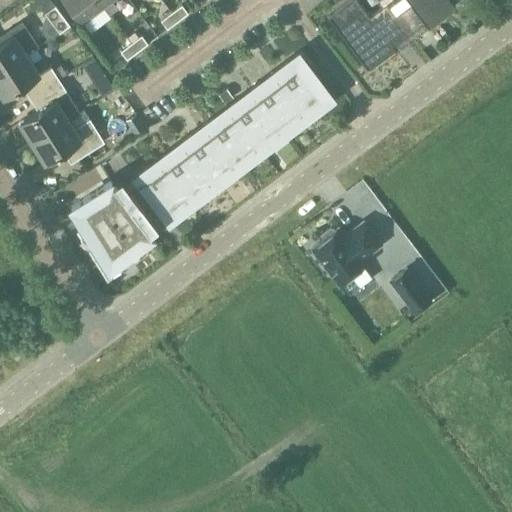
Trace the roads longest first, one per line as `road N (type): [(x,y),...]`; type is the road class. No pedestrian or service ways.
road 1 (residential): [(378,125),(101,341)]
road 2 (residential): [(470,511),(398,419),(279,511)]
road 3 (residential): [(101,341),(0,178)]
road 4 (residential): [(268,0),(132,103)]
road 5 (residential): [(511,26),(378,125)]
road 6 (residential): [(378,125),(282,0)]
road 7 (residential): [(101,341),(0,413)]
